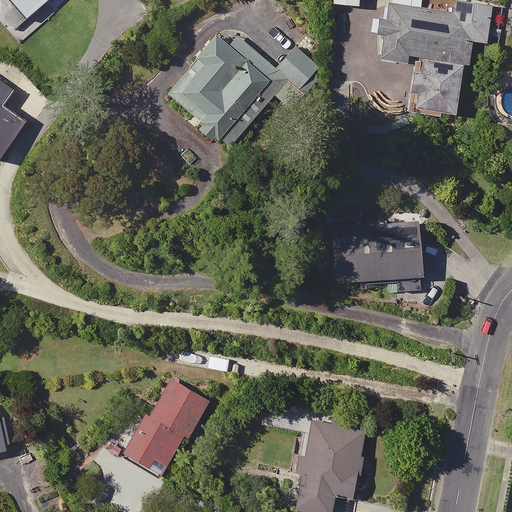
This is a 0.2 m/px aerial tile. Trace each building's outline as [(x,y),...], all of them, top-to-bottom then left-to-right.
[(50,0),(4,0),(13,2),(29,19),(50,0)] [(422,69),(418,69),(415,92),(418,92),(416,107),(457,112),(463,62),(470,63),(472,40),(488,42),(493,1),(481,0),(388,0),(381,59),(411,63),(412,57),(423,58),(422,69)] [(200,125),(215,139),(220,134),(231,144),(290,80),(298,88),(320,64),(298,44),(277,66),(229,22),(193,61),(167,89),(203,122),(200,125)] [(425,289),(418,202),(385,204),(386,222),(334,226),(338,277),(382,274),(383,292),(425,289)] [(211,399),(172,376),(125,451),(161,474),(187,432),(189,434),(211,399)] [(315,417),(313,431),(310,431),(307,455),(298,453),(296,470),(302,471),(297,507),(332,511),(334,493),(355,496),(365,425),(315,417)]
